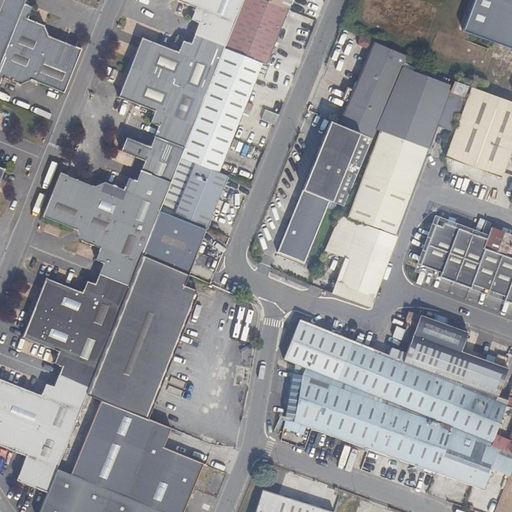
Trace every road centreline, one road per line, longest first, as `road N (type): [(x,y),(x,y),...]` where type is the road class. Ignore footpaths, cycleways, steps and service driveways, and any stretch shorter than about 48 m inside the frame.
road 1 (unclassified): [(278,291),(241,270),(239,245),(337,0)]
road 2 (unclassified): [(112,0),(0,283)]
road 3 (unclassified): [(436,511),(253,443)]
road 4 (unclassified): [(391,287),(419,206),(444,197),(511,221)]
road 5 (unclassified): [(253,443),(278,291)]
road 6 (unclassified): [(278,291),(369,320),(377,319),(391,287)]
road 7 (unclassified): [(391,287),(511,330)]
